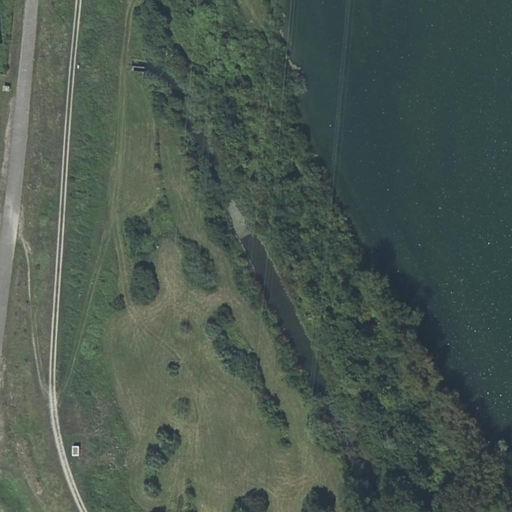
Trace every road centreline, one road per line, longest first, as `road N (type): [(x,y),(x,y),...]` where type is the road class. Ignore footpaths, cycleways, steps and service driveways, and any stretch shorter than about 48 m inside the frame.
road 1 (track): [(85,511),(54,407),(82,0)]
road 2 (track): [(54,407),(103,245),(128,0)]
road 3 (unclassified): [(0,278),(30,0)]
